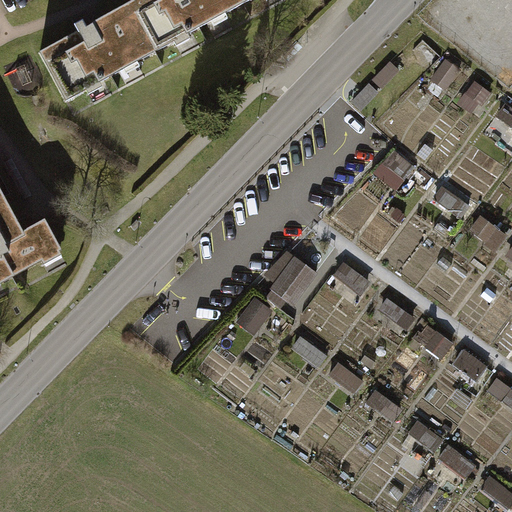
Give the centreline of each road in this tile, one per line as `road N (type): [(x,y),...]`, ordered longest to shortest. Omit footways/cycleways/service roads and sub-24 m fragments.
road 1 (tertiary): [(0,412),(400,0)]
road 2 (track): [(287,208),(511,374)]
